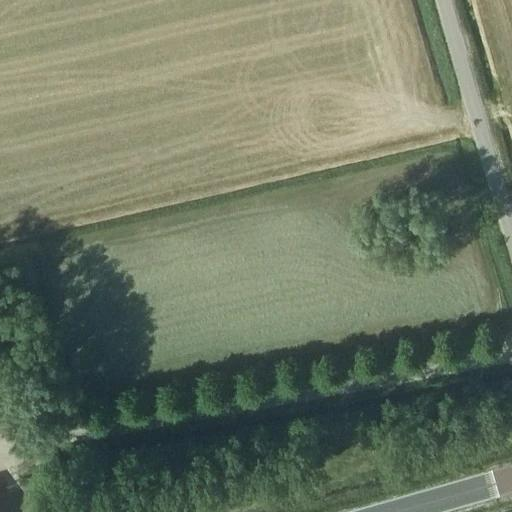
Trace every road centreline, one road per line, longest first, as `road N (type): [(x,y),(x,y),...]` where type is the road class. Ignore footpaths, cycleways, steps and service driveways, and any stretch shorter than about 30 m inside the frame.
road 1 (unclassified): [(511,241),(442,0)]
road 2 (secondary): [(511,476),(387,511)]
